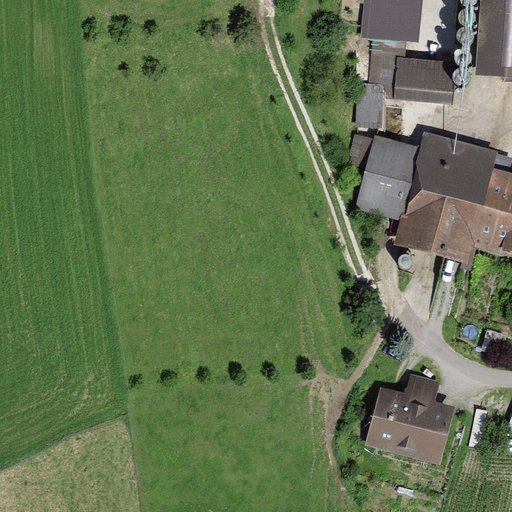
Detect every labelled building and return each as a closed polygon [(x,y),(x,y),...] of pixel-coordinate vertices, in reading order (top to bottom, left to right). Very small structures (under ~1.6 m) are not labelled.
[(424,0),(366,0),(363,35),(420,41),(424,0)] [(511,74),(511,0),(486,0),(482,73),(511,74)] [(451,66),(400,62),(398,89),(449,93),(451,66)] [(382,85),(357,84),(356,121),(381,121),(382,85)] [(465,246),(511,257),(511,173),(489,168),(493,149),(419,131),(413,153),(368,142),(352,207),(390,216),(383,246),(460,264),(465,246)] [(404,403),(375,394),(358,444),(432,468),(449,414),(430,408),(439,381),(413,373),(404,403)]
